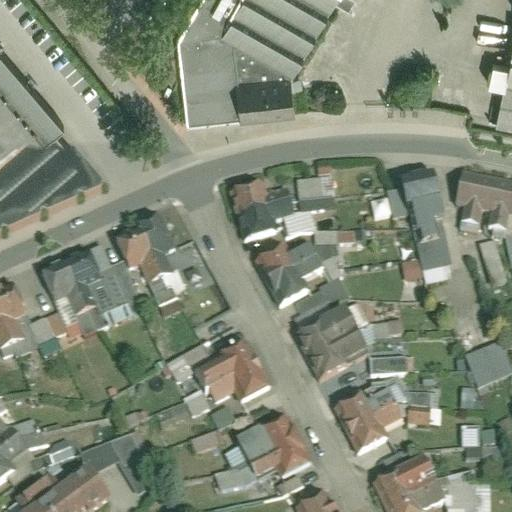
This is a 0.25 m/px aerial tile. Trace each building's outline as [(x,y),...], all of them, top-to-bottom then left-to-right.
[(290,109),(288,79),(331,0),(196,0),(184,23),(175,39),(182,118),(290,109)] [(511,21),(493,121),(511,124),(511,21)] [(0,235),(104,190),(50,134),(62,123),(0,51),(0,235)] [(509,236),(511,224),(511,189),(458,177),(448,222),(509,236)] [(405,231),(441,224),(433,178),(397,185),(405,231)] [(332,182),(296,183),(297,217),(333,215),(332,182)] [(228,194),(242,245),(277,235),(274,225),(294,219),(287,193),(263,200),(259,186),(228,194)] [(177,256),(161,221),(112,244),(125,272),(139,265),(150,289),(173,279),(165,262),(177,256)] [(494,246),(479,250),(490,290),(505,286),(494,246)] [(256,270),(277,310),(307,295),(286,254),(256,270)] [(96,284),(86,257),(41,275),(51,300),(65,295),(75,319),(94,312),(84,289),(96,284)] [(401,267),(404,285),(420,283),(416,264),(401,267)] [(27,321),(15,292),(0,298),(0,345),(3,352),(26,343),(19,324),(27,321)] [(290,339),(314,383),(366,356),(342,312),(290,339)] [(36,351),(42,362),(61,352),(55,341),(36,351)] [(239,406),(268,391),(243,344),(191,372),(203,395),(227,382),(239,406)] [(465,359),(474,393),(495,387),(485,353),(465,359)] [(409,362),(368,364),(369,380),(410,377),(409,362)] [(192,421),(208,413),(199,396),(183,404),(192,421)] [(336,411),(358,460),(389,446),(384,436),(402,428),(389,400),(368,409),(363,399),(336,411)] [(217,436),(234,428),(227,412),(210,420),(217,436)] [(273,474),(279,484),(309,468),(283,421),(258,434),(235,447),(255,484),(273,474)] [(478,451),(478,431),(458,431),(459,452),(478,451)] [(0,487),(14,477),(7,467),(26,454),(10,432),(0,438),(0,487)] [(191,444),(193,456),(219,451),(217,438),(191,444)] [(371,486),(382,511),(429,511),(439,508),(429,485),(424,487),(414,467),(371,486)] [(27,511),(99,511),(106,508),(84,475),(27,511)] [(470,482),(445,483),(445,511),(488,511),(487,490),(471,491),(470,482)] [(330,511),(324,497),(293,511),(330,511)]
